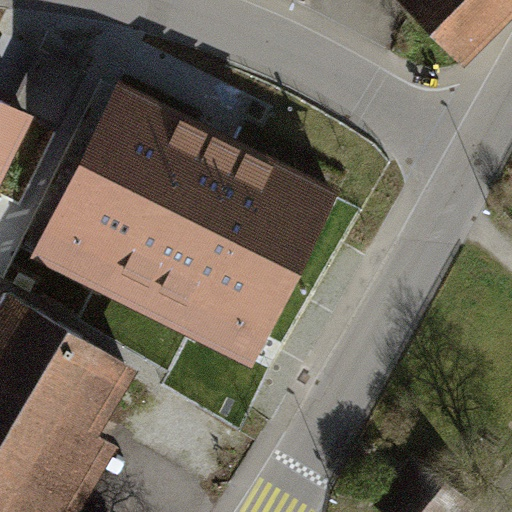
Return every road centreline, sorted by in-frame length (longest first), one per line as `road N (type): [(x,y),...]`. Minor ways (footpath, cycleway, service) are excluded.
road 1 (tertiary): [(479,154),(281,511)]
road 2 (residential): [(126,0),(271,44),(479,154)]
